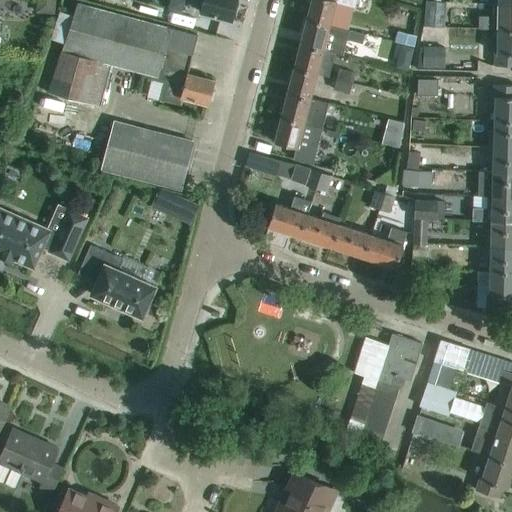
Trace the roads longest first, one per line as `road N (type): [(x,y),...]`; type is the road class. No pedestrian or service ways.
road 1 (residential): [(511,344),(206,249)]
road 2 (residential): [(206,249),(267,0)]
road 3 (residential): [(159,398),(122,401),(0,346)]
road 4 (residential): [(159,398),(206,249)]
road 5 (residential): [(242,477),(172,448),(159,398)]
